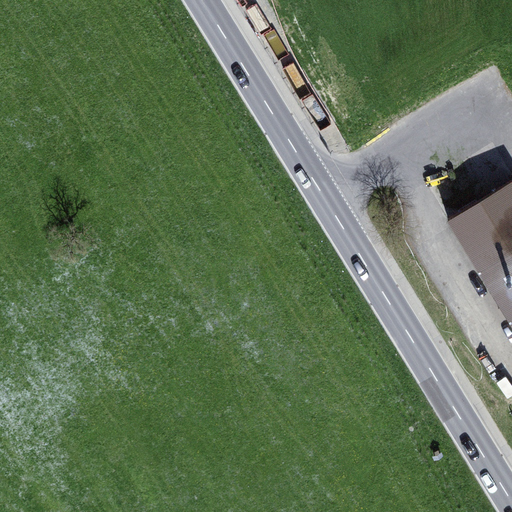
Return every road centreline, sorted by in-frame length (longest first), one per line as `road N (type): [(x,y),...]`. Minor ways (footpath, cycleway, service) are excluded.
road 1 (secondary): [(511,501),(275,118)]
road 2 (secondary): [(275,118),(202,0)]
road 3 (primary): [(228,0),(275,118)]
